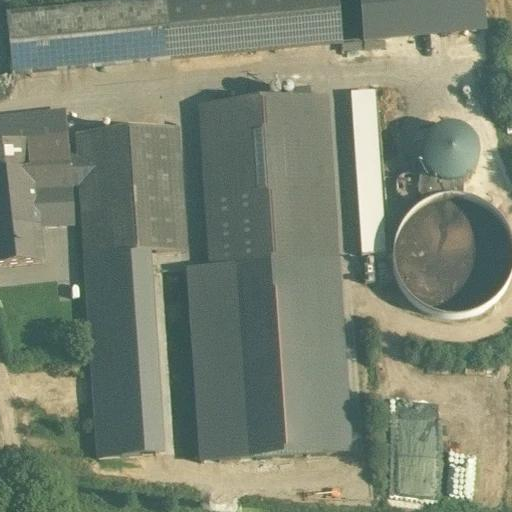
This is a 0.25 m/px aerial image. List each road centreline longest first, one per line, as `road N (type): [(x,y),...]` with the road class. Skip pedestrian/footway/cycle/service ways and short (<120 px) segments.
road 1 (track): [(0,110),(325,77)]
road 2 (track): [(14,511),(0,378)]
